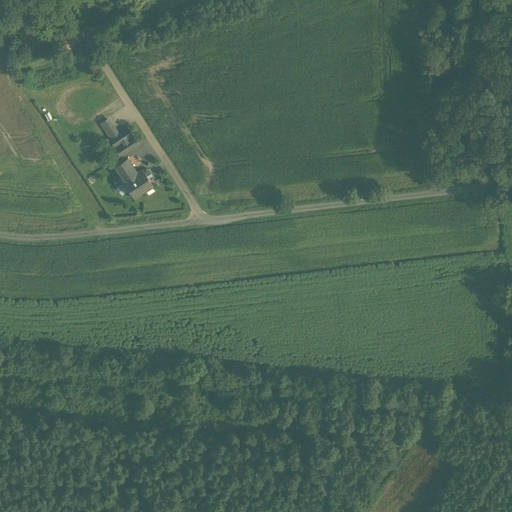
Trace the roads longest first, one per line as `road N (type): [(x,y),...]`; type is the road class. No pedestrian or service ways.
road 1 (unclassified): [(0,239),(61,241),(511,182)]
road 2 (track): [(356,511),(431,414)]
